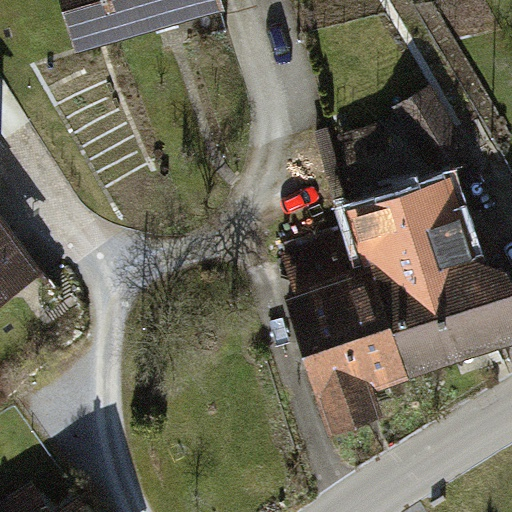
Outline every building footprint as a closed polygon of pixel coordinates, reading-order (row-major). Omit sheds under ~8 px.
[(65,0),(76,37),(110,27),(111,31),(219,0),(65,0)] [(431,160),(463,140),(431,86),(398,106),(431,160)] [(382,123),(346,137),(353,157),(389,144),(382,123)] [(382,289),(471,260),(447,179),(356,207),(364,235),(382,289)] [(365,380),(405,366),(382,289),(364,235),(288,259),(299,296),(297,297),(335,419),(375,404),(365,380)] [(0,291),(24,274),(0,240),(0,291)] [(471,260),(382,289),(405,366),(511,329),(511,285),(482,292),(471,260)] [(95,511),(89,502),(73,511),(41,511),(31,496),(3,511),(95,511)]
